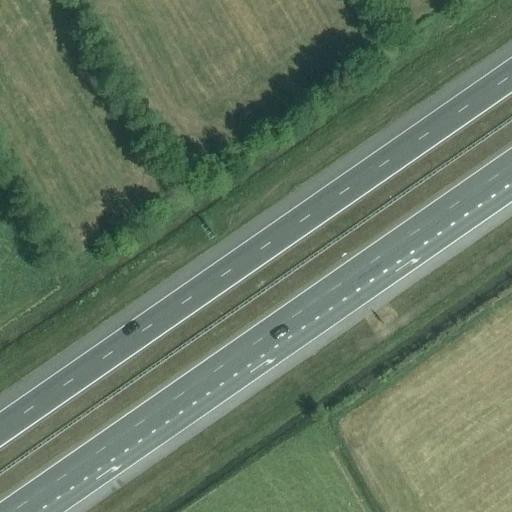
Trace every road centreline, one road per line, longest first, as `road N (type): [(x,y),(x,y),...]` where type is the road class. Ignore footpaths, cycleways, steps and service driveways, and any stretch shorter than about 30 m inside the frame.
road 1 (motorway): [(511,73),(0,429)]
road 2 (motorway): [(12,511),(511,166)]
